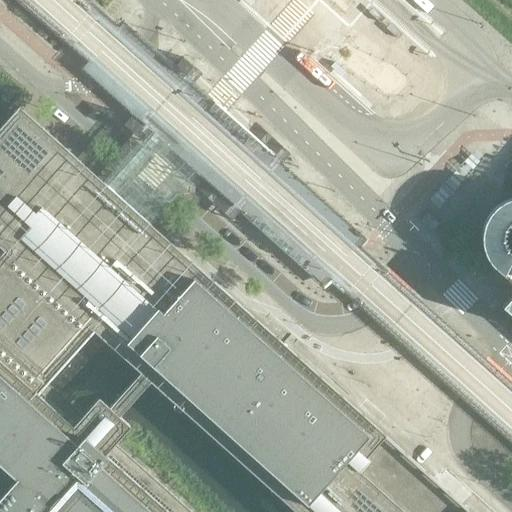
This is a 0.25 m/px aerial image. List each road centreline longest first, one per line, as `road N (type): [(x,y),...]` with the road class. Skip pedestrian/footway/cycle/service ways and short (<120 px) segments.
road 1 (unclassified): [(359,197),(375,222),(382,287),(338,320),(304,313),(0,47)]
road 2 (unclassified): [(153,0),(359,197)]
road 3 (unclassified): [(359,197),(510,344)]
